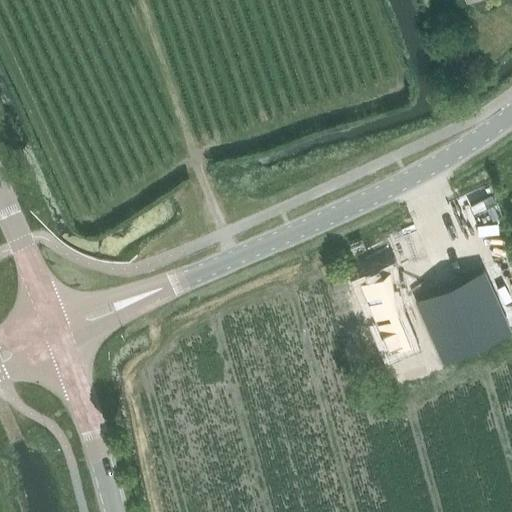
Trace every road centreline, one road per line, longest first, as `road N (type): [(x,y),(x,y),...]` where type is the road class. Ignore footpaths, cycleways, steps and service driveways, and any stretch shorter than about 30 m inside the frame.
road 1 (unclassified): [(59,334),(378,194),(511,113)]
road 2 (track): [(232,258),(140,0)]
road 3 (tertiary): [(110,511),(59,334)]
road 4 (tertiary): [(59,334),(0,196)]
